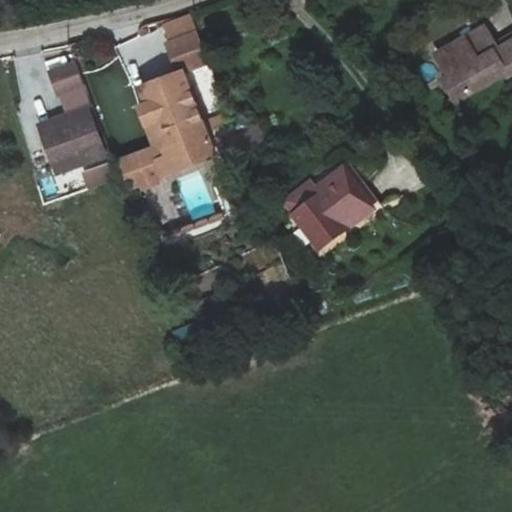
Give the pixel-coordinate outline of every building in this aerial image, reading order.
[(180,71),(182,75),(209,66),(188,16),(162,26),(180,71)] [(483,29),(437,54),(449,76),(443,79),(455,101),(503,75),(505,80),(511,76),(511,34),(492,45),(483,29)] [(56,175),(108,156),(74,63),(52,71),(67,114),(38,125),(56,175)] [(180,71),(140,86),(146,104),(138,107),(153,146),(117,160),(129,194),(215,162),(182,75),(180,71)] [(81,172),(87,189),(116,179),(110,162),(81,172)] [(312,180),(283,201),(319,252),(379,209),(347,164),(317,186),(312,180)]
